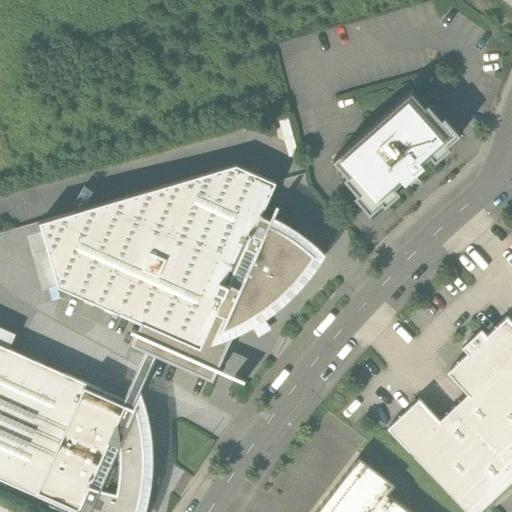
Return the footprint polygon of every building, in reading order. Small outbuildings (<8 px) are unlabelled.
[(411,90),(333,159),(347,175),(344,177),(357,193),(354,195),(369,213),(382,202),(385,205),(399,192),(394,186),(402,178),(405,181),(424,165),(421,162),(429,155),(435,160),(450,147),(447,144),(460,133),(444,116),(441,118),(428,103),(425,106),(411,90)] [(42,230),(27,234),(42,289),(58,284),(59,285),(141,322),(131,343),(212,379),(235,329),(249,322),(258,337),(271,329),(262,314),(274,305),(296,286),(310,268),(320,253),(309,243),(291,229),(271,217),(270,218),(261,214),(275,182),(236,164),(40,221),(42,230)] [(387,427),(467,511),(476,511),(511,479),(511,321),(507,316),(486,336),(480,330),(462,347),(467,353),(447,372),(467,394),(439,420),(419,398),(387,427)] [(0,477),(76,511),(77,511),(78,509),(84,511),(140,511),(144,501),(147,482),(159,484),(161,458),(149,458),(144,411),(139,396),(134,407),(126,404),(127,401),(9,347),(15,333),(0,326),(0,477)] [(410,511),(387,494),(395,484),(359,456),(315,511),(410,511)]
